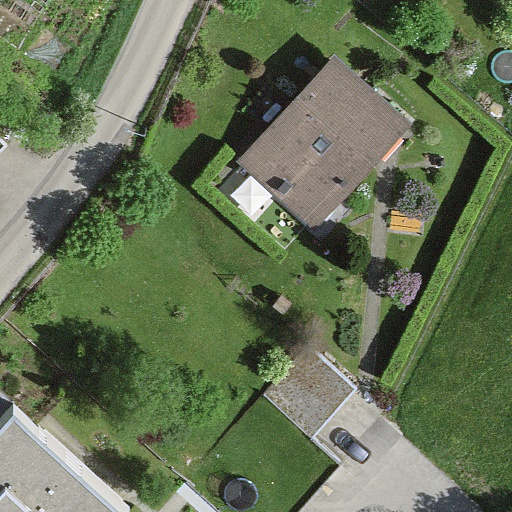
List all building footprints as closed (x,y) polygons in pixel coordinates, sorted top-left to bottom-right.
[(334,62),(241,165),(315,231),(408,128),(334,62)] [(308,342),(265,392),(312,432),(347,391),(354,382),(308,342)] [(312,432),(265,392),(188,482),(223,511),(290,511),(340,455),(312,432)] [(122,511),(14,415),(0,430),(0,511),(122,511)] [(195,511),(185,503),(177,511),(195,511)]
